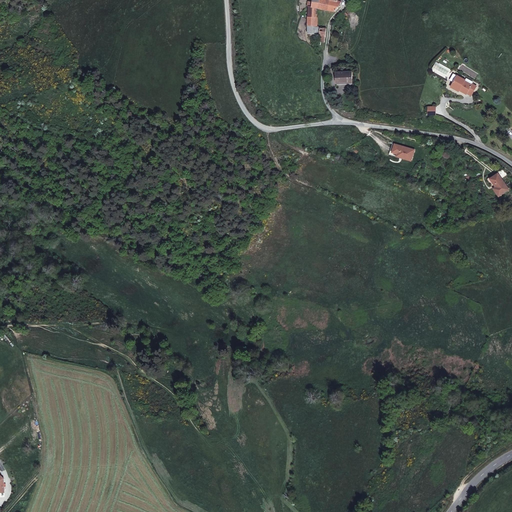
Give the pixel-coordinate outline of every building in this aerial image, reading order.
[(306,6),(308,7),(316,8),(334,11),(340,2),(335,1),(335,0),(312,0),(312,1),(310,0),(309,2),(307,1),(306,6)] [(308,7),(305,26),(314,26),(316,8),(308,7)] [(314,27),(314,26),(305,26),(305,34),(316,35),(320,35),(319,42),(324,43),(324,36),(326,36),(327,28),(314,27)] [(332,73),(332,84),(348,83),(347,72),(332,73)] [(456,79),(452,85),(460,90),(459,91),(467,96),(467,94),(471,97),(477,87),(458,76),(456,79)] [(439,119),(438,112),(430,113),(431,120),(439,119)] [(502,176),(501,174),(491,182),(492,184),(502,176)] [(511,193),(511,189),(502,176),(492,184),(504,199),(511,193)] [(51,464),(57,461),(53,452),(44,456),(47,462),(49,461),(51,464)]
